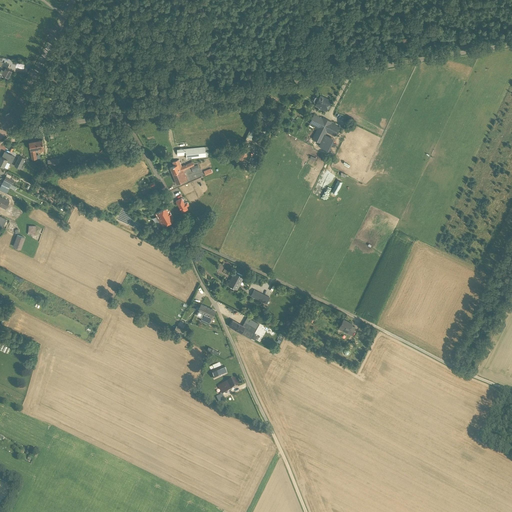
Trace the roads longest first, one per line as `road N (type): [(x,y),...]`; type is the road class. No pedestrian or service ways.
road 1 (unclassified): [(122,115),(511,43)]
road 2 (unclassified): [(511,391),(185,239)]
road 3 (unclassified): [(263,417),(185,239)]
road 4 (residential): [(7,132),(72,0)]
road 5 (unclassified): [(185,239),(122,115)]
